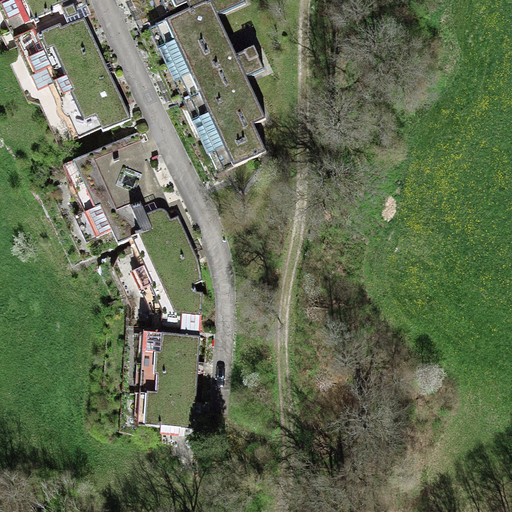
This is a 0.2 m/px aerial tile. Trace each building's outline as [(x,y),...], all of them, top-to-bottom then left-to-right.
[(71,0),(13,0),(1,6),(13,32),(54,13),(52,9),(71,0)] [(159,50),(166,67),(227,38),(217,16),(246,4),(243,0),(206,0),(188,8),(189,11),(156,26),(165,47),(159,50)] [(160,0),(167,14),(187,5),(188,8),(206,0),(160,0)] [(20,45),(33,73),(96,44),(84,19),(61,29),(60,26),(20,45)] [(236,56),(227,38),(166,67),(174,82),(180,79),(187,93),(259,59),(254,48),(236,56)] [(115,85),(96,44),(33,73),(30,75),(37,91),(53,83),(65,109),(115,85)] [(259,59),(187,93),(199,119),(192,122),(208,155),(214,152),(224,172),(266,152),(253,125),(265,120),(246,79),(264,70),(259,59)] [(131,119),(115,85),(65,109),(79,139),(101,129),(103,132),(131,119)] [(134,238),(146,264),(191,244),(178,216),(176,217),(137,133),(67,165),(88,210),(74,217),(87,243),(112,231),(118,246),(134,238)] [(198,260),(191,244),(146,264),(132,271),(141,291),(143,290),(155,316),(154,329),(199,332),(203,293),(197,293),(193,285),(202,281),(198,260)] [(147,334),(145,364),(198,367),(200,337),(147,334)] [(140,396),(143,396),(196,399),(198,367),(145,364),(142,363),(140,396)] [(194,429),(196,399),(143,396),(141,426),(161,427),(161,434),(180,435),(180,428),(194,429)]
